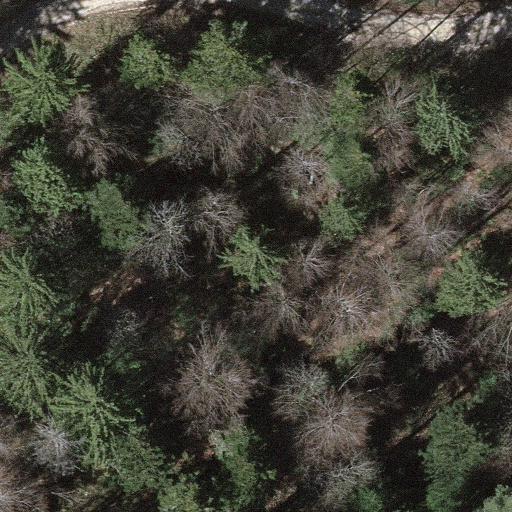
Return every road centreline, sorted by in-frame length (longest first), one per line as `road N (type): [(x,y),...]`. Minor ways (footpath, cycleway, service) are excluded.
road 1 (track): [(511,27),(410,34),(229,0)]
road 2 (track): [(139,0),(18,55),(0,77)]
